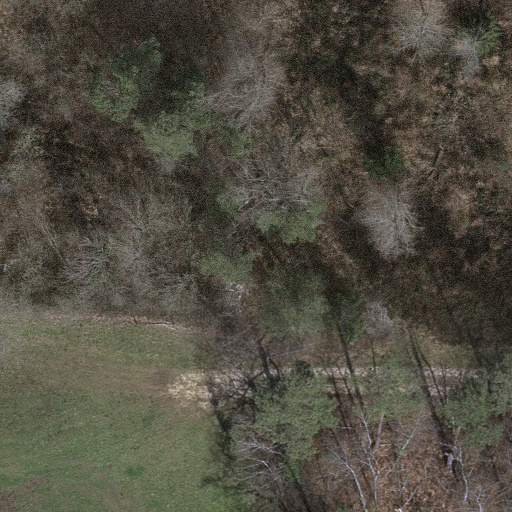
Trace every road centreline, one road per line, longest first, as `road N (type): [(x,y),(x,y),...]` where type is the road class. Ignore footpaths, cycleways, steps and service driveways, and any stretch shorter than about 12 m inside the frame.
road 1 (track): [(511,382),(172,380)]
road 2 (track): [(83,511),(137,448),(172,380)]
